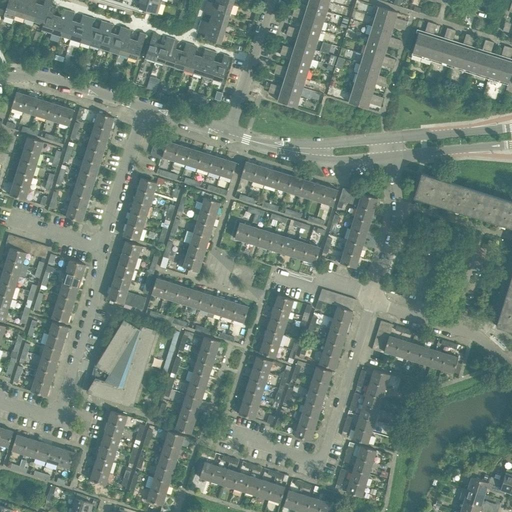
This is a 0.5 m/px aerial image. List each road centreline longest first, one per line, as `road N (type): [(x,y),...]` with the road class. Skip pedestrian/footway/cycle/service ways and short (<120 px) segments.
road 1 (unclassified): [(55,419),(101,247)]
road 2 (unclassified): [(321,462),(373,295)]
road 3 (residential): [(511,366),(472,334),(373,295)]
road 4 (tertiary): [(0,77),(41,78),(145,109)]
road 5 (unclassified): [(101,247),(145,109)]
road 6 (unclassified): [(373,295),(396,223),(391,157)]
road 7 (residential): [(229,135),(269,0)]
road 8 (tertiary): [(511,128),(382,140)]
road 9 (tertiary): [(391,157),(511,145)]
